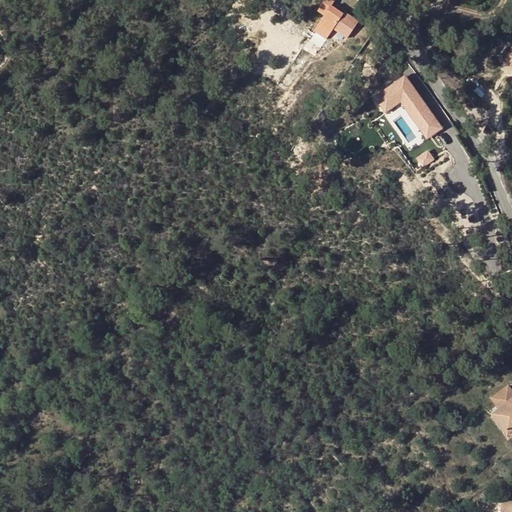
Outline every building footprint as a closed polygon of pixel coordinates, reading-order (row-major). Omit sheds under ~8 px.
[(325,0),(318,11),(325,15),(319,25),(331,33),(334,29),(347,38),(358,21),(345,13),(343,14),(332,6),(335,0),(325,0)] [(319,25),(317,28),(329,36),(331,33),(319,25)] [(317,28),(315,31),(327,40),(329,36),(317,28)] [(511,47),(503,61),(511,66),(511,63),(511,47)] [(406,72),(371,95),(383,113),(401,102),(425,140),(442,129),(406,72)] [(386,113),(377,119),(383,126),(391,120),(386,113)] [(417,156),(423,166),(435,160),(429,149),(417,156)] [(511,399),(494,413),(508,431),(511,428),(511,399)] [(511,428),(508,431),(494,413),(492,415),(509,438),(511,436),(511,428)] [(511,511),(511,500),(502,500),(501,511),(511,511)]
